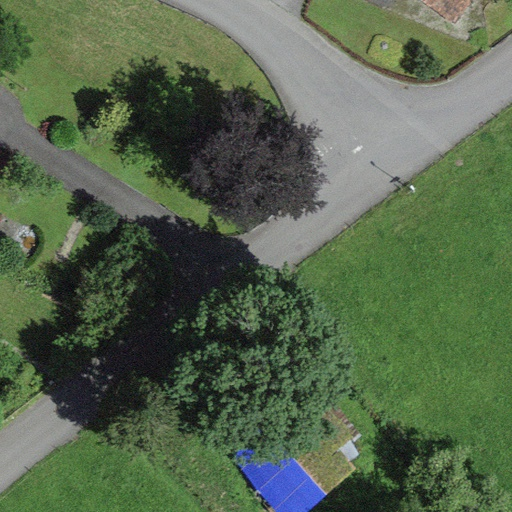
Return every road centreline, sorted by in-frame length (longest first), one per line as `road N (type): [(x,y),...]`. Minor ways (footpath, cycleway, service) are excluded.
road 1 (residential): [(0,474),(410,148)]
road 2 (unclassified): [(410,148),(253,25),(200,0)]
road 3 (unclassified): [(511,73),(410,148)]
